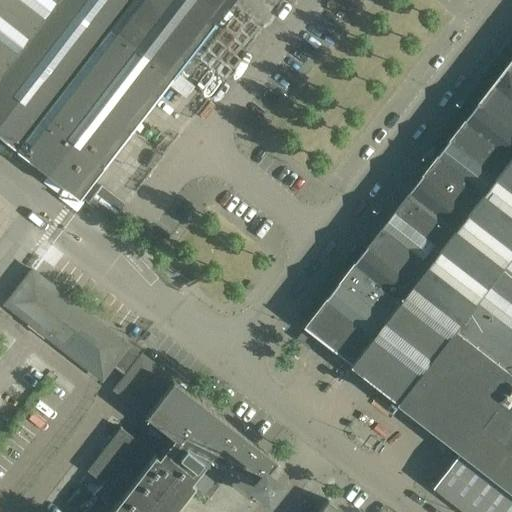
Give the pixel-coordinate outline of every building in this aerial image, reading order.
[(176,68),(113,19),(127,0),(0,0),(0,133),(78,194),(176,68)] [(176,68),(229,0),(127,0),(113,19),(176,68)] [(407,399),(511,263),(511,61),(365,251),(413,288),(356,360),(407,399)] [(125,204),(102,185),(89,202),(113,220),(125,204)] [(356,360),(413,288),(365,251),(309,323),(356,360)] [(480,429),(511,387),(511,263),(407,399),(466,446),(480,429)] [(173,511),(189,493),(194,486),(205,494),(209,497),(219,484),(215,481),(222,473),(249,494),(254,488),(267,498),(283,476),(270,466),(276,459),(140,354),(127,345),(128,344),(32,270),(6,303),(102,378),(112,364),(125,374),(114,387),(147,412),(145,414),(174,436),(168,443),(164,440),(155,452),(121,426),(87,469),(121,496),(107,511),(173,511)] [(251,292),(256,286),(250,281),(245,287),(251,292)] [(310,347),(318,337),(306,327),(298,338),(310,347)] [(511,387),(480,429),(466,446),(511,481),(511,387)] [(511,511),(511,481),(466,446),(437,484),(473,511),(511,511)] [(343,511),(328,500),(318,511),(343,511)]
